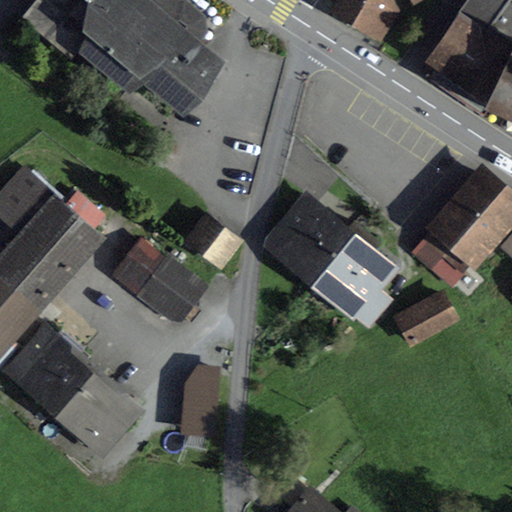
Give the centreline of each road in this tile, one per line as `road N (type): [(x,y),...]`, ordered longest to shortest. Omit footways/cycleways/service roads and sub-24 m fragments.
road 1 (residential): [(233,511),(256,217),(307,24)]
road 2 (primary): [(307,24),(511,156)]
